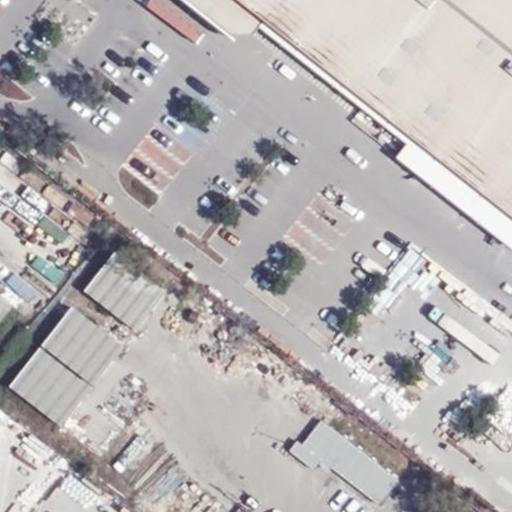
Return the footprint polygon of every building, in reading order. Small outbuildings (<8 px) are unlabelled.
[(511,0),(177,0),(240,48),(250,38),(261,28),(409,145),(392,163),(494,241),(509,252),(511,248),(511,0)] [(141,337),(171,300),(119,260),(89,296),(141,337)] [(0,326),(15,309),(0,296),(0,326)] [(96,390),(127,353),(75,313),(45,350),(96,390)] [(63,430),(94,394),(42,353),(12,390),(63,430)] [(378,507),(398,482),(320,421),(301,445),(295,441),(288,451),(313,471),(321,461),(378,507)]
